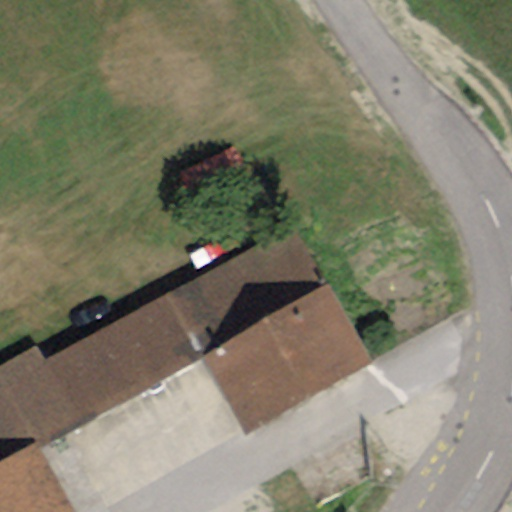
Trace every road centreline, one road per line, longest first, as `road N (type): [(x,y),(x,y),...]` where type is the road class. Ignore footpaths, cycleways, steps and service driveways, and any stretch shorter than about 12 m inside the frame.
road 1 (unclassified): [(511,260),(479,187),(336,0)]
road 2 (unclassified): [(511,386),(479,473),(454,511)]
